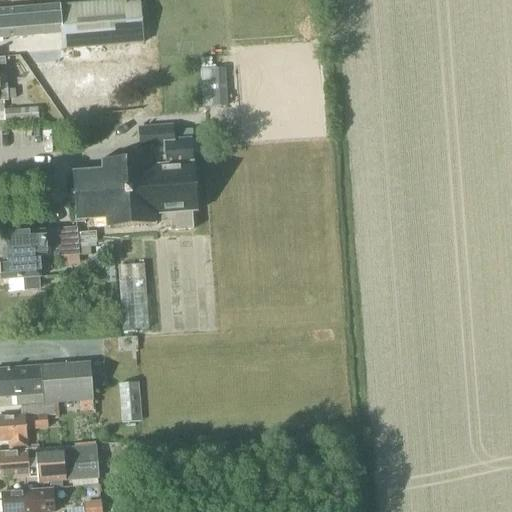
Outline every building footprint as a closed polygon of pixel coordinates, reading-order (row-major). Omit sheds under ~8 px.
[(62,50),(143,43),(139,0),(132,0),(0,11),(0,39),(61,34),(62,50)] [(226,107),(224,68),(210,69),(210,70),(200,70),(202,108),(212,107),(212,108),(226,107)] [(38,122),(37,108),(3,111),(4,124),(38,122)] [(173,141),(172,126),(137,129),(138,147),(145,147),(146,157),(146,158),(101,161),(102,171),(72,173),(76,221),(106,219),(106,228),(155,224),(170,223),(170,232),(192,230),(191,212),(196,212),(193,164),(192,164),(191,154),(202,153),(200,139),(190,140),(173,141)] [(192,139),(192,131),(179,132),(180,140),(192,139)] [(0,280),(23,279),(23,291),(38,290),(37,278),(40,278),(38,259),(60,257),(78,256),(78,258),(90,257),(90,248),(93,244),(95,244),(96,244),(95,232),(76,233),(76,229),(0,234),(2,260),(0,260),(0,280)] [(115,283),(113,247),(103,248),(106,284),(115,283)] [(78,256),(60,257),(60,266),(79,265),(78,258),(78,256)] [(145,264),(121,264),(123,330),(147,329),(145,264)] [(0,397),(16,397),(17,407),(92,401),(89,364),(0,370),(0,397)] [(138,383),(118,385),(121,424),(141,423),(138,383)] [(0,441),(8,441),(8,449),(26,448),(25,430),(47,429),(46,421),(45,406),(20,408),(20,417),(0,418),(0,441)] [(37,483),(97,479),(95,447),(0,453),(0,479),(17,478),(17,476),(28,476),(28,473),(36,473),(37,483)] [(0,504),(0,511),(53,511),(52,490),(0,493),(0,504)] [(101,511),(100,502),(83,503),(84,511),(101,511)]
